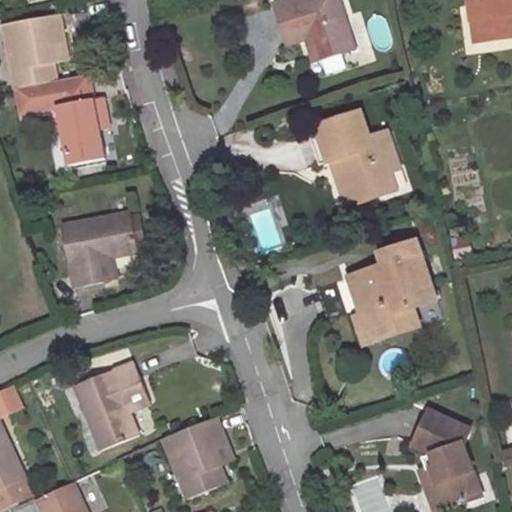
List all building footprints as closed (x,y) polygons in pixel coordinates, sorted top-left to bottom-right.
[(285,41),(302,36),(312,33),(320,57),(350,48),(334,0),(276,0),(272,1),(285,41)] [(465,0),(470,41),(511,36),(511,13),(510,13),(508,0),(465,0)] [(43,35),(58,32),(53,3),(0,11),(0,41),(7,76),(9,76),(48,68),(45,52),(43,35)] [(43,35),(45,52),(61,49),(58,32),(43,35)] [(312,33),(302,36),(310,61),(320,57),(312,33)] [(324,75),(344,70),(340,55),(320,60),(324,75)] [(48,68),(9,76),(14,102),(51,96),(86,90),(82,61),(48,68)] [(89,108),(100,105),(97,88),(86,90),(51,96),(61,154),(96,147),(91,118),(89,108)] [(319,157),(330,153),(338,151),(353,192),(363,188),(365,194),(397,184),(369,100),(307,121),(319,157)] [(102,116),(100,105),(89,108),(91,118),(102,116)] [(330,153),(345,201),(365,194),(363,188),(353,192),(338,151),(330,153)] [(67,276),(96,272),(93,249),(108,247),(131,243),(131,238),(140,236),(135,204),(125,205),(125,202),(56,215),(67,276)] [(248,216),(260,254),(288,245),(276,207),(248,216)] [(377,264),(341,275),(352,306),(355,316),(365,313),(373,341),(414,327),(408,308),(430,300),(411,238),(373,251),(377,264)] [(112,269),(108,247),(93,249),(96,272),(112,269)] [(352,306),(341,275),(327,280),(337,311),(352,306)] [(365,313),(355,316),(347,319),(357,346),(373,341),(365,313)] [(126,428),(118,407),(113,391),(132,383),(122,356),(61,379),(87,443),(126,428)] [(138,398),(132,383),(113,391),(118,407),(138,398)] [(0,409),(12,404),(3,385),(0,386),(0,409)] [(423,487),(432,511),(437,511),(473,499),(456,450),(463,433),(418,413),(402,446),(423,455),(427,467),(417,470),(410,473),(416,490),(423,487)] [(217,480),(210,460),(204,446),(217,441),(208,414),(153,436),(176,496),(217,480)] [(0,501),(24,492),(0,438),(0,501)] [(223,455),(217,441),(204,446),(210,460),(223,455)] [(414,459),(417,470),(427,467),(423,455),(414,459)] [(78,511),(65,482),(26,498),(32,511),(78,511)] [(432,511),(423,487),(416,490),(423,511),(432,511)]
